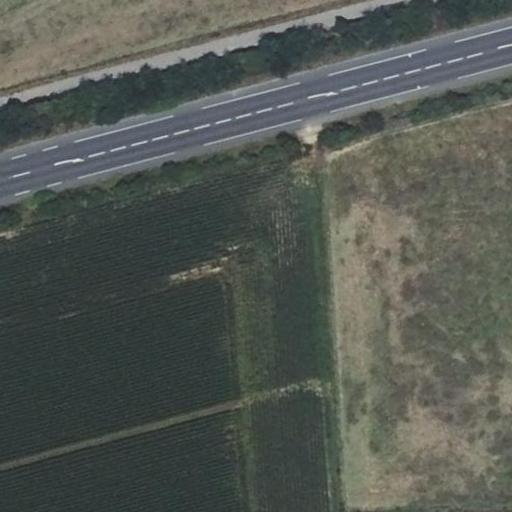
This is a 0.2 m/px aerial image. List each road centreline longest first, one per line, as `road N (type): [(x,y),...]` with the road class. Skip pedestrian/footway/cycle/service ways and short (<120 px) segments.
road 1 (secondary): [(511,48),(0,182)]
road 2 (unclassified): [(405,0),(0,103)]
